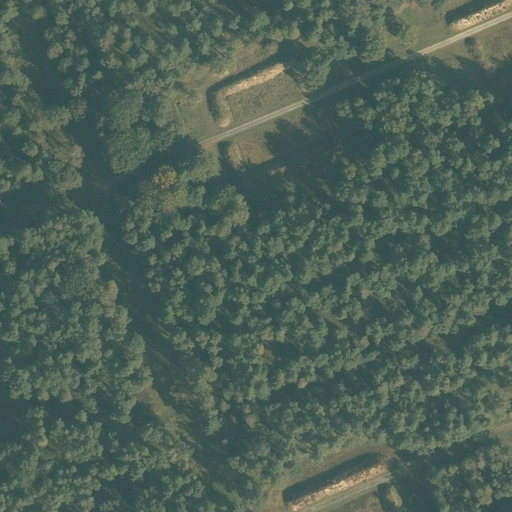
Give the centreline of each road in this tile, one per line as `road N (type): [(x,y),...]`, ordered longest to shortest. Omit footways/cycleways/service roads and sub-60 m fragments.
road 1 (track): [(511,8),(0,229)]
road 2 (track): [(511,429),(314,511)]
